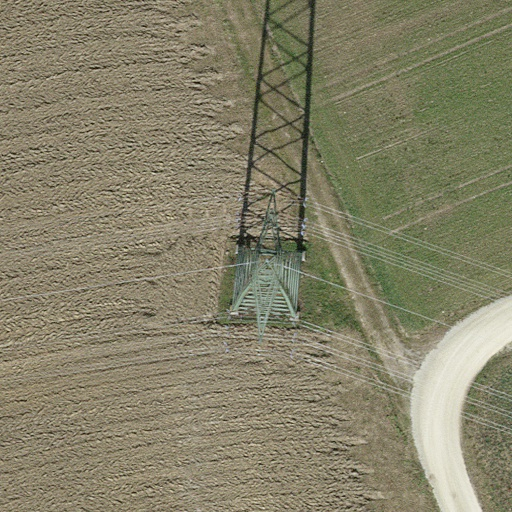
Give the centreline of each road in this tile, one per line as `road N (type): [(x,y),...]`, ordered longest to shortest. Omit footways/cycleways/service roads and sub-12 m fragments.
road 1 (track): [(388,372),(231,0)]
road 2 (track): [(452,511),(388,372),(511,321)]
